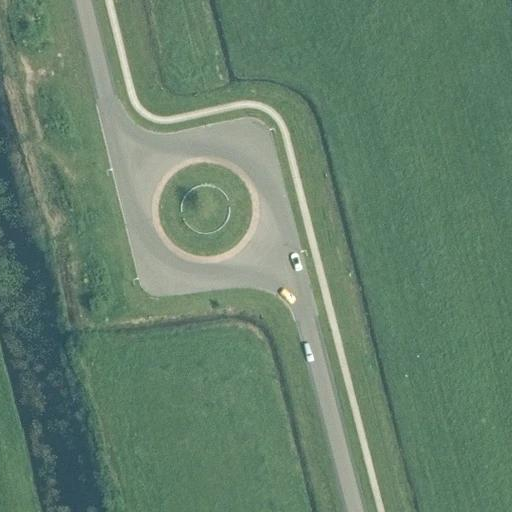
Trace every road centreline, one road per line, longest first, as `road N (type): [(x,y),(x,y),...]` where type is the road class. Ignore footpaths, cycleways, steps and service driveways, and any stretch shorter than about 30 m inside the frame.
road 1 (tertiary): [(352,511),(299,301),(264,249)]
road 2 (tertiary): [(264,249),(275,202),(268,179),(233,146),(185,143),(146,172)]
road 3 (tertiary): [(146,172),(136,225),(166,269),(219,279),(264,249)]
road 4 (tertiary): [(146,172),(119,144),(81,0)]
